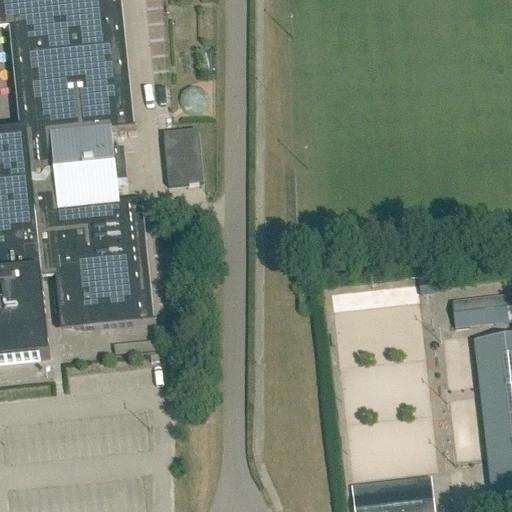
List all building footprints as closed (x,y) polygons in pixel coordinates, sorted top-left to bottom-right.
[(156,325),(156,323),(149,324),(137,207),(144,206),(143,204),(119,207),(117,187),(128,186),(124,153),(114,154),(112,134),(136,132),(136,130),(129,131),(115,0),(0,0),(0,32),(15,31),(26,137),(0,139),(0,370),(51,366),(43,282),(56,281),(61,335),(156,325)] [(169,191),(204,187),(200,142),(164,145),(169,191)] [(420,283),(421,298),(432,297),(431,282),(420,283)] [(300,307),(311,306),(310,298),(299,298),(300,307)] [(467,303),(453,305),(455,331),(470,329),(467,303)] [(493,503),(493,504),(511,501),(511,339),(475,344),(493,503)] [(151,365),(159,364),(158,357),(150,358),(151,365)] [(434,511),(432,492),(379,498),(354,500),(355,511),(434,511)]
